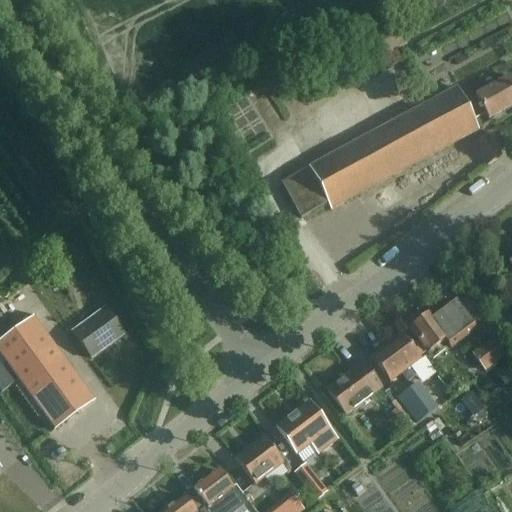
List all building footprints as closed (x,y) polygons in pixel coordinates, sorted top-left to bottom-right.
[(300,220),(327,205),(331,211),(479,130),(473,121),(485,115),(488,121),(511,107),(511,83),(509,78),(475,97),(476,99),(465,104),(457,89),(281,184),(300,220)] [(487,167),(500,158),(485,136),(472,144),(487,167)] [(79,244),(65,249),(68,257),(73,259),(83,256),(79,244)] [(429,313),(410,328),(429,353),(446,340),(451,347),(475,329),(453,300),(431,316),(429,313)] [(105,309),(72,333),(92,360),(125,336),(105,309)] [(35,319),(3,343),(0,338),(0,395),(0,396),(19,383),(54,432),(95,403),(35,319)] [(400,335),(370,358),(388,382),(400,373),(408,383),(416,377),(424,383),(435,374),(422,357),(419,359),(400,335)] [(485,371),(503,358),(491,342),(473,356),(485,371)] [(511,371),(507,365),(499,372),(507,382),(511,378),(511,371)] [(360,366),(326,391),(345,416),(379,390),(360,366)] [(418,385),(397,401),(416,426),(437,410),(418,385)] [(470,394),(460,401),(470,414),(479,407),(470,394)] [(307,403),(274,429),(294,455),(308,444),(317,455),(335,441),(307,403)] [(432,422),(424,427),(429,435),(437,430),(432,422)] [(262,438),(233,461),(253,487),(282,464),(262,438)] [(305,466),(294,475),(315,503),(326,494),(305,466)] [(197,497),(199,499),(192,504),(197,511),(236,511),(244,506),(232,490),(219,472),(194,491),(198,497),(197,497)] [(194,511),(184,498),(165,511),(194,511)] [(301,511),(303,511),(295,502),(282,511),(280,511),(276,507),(269,511),(301,511)]
